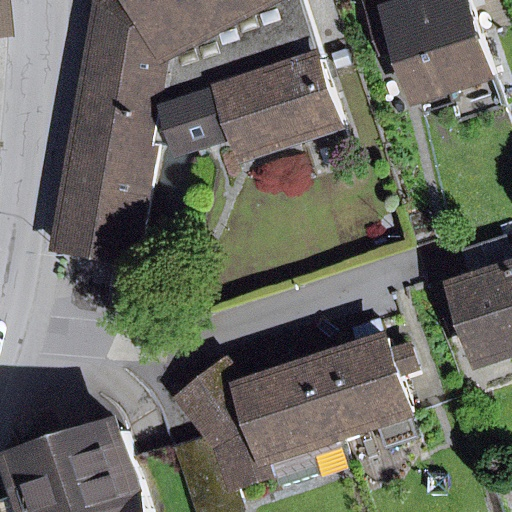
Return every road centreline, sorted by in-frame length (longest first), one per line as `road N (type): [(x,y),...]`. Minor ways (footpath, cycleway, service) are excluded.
road 1 (residential): [(7,333),(173,348),(404,272)]
road 2 (residential): [(7,333),(41,0)]
